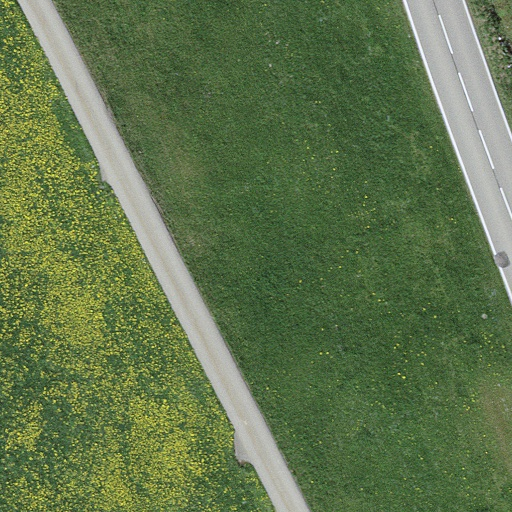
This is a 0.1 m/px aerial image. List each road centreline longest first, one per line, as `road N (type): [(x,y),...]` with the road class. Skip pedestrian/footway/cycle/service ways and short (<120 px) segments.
road 1 (unclassified): [(291,511),(32,0)]
road 2 (secondary): [(434,0),(511,214)]
